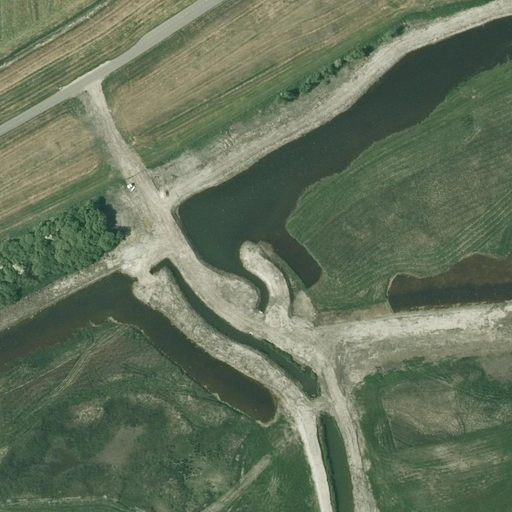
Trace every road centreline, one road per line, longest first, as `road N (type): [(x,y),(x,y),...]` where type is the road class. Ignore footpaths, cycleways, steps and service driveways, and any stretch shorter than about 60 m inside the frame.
road 1 (track): [(309,353),(234,309),(198,275),(88,80)]
road 2 (tertiary): [(0,130),(215,0)]
